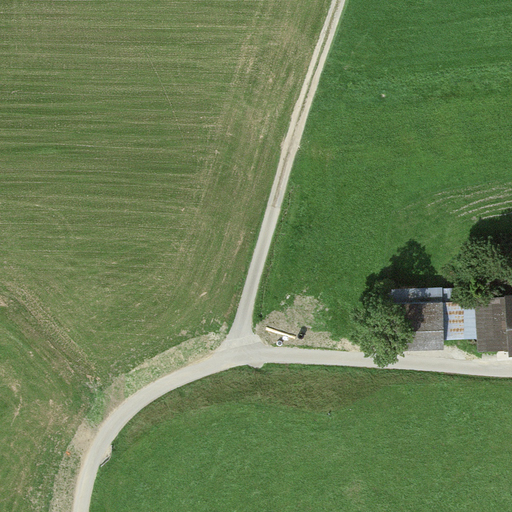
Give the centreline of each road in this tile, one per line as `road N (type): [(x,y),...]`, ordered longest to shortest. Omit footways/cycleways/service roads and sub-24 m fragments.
road 1 (track): [(511,368),(236,356),(181,375),(123,413),(100,443),(81,511)]
road 2 (track): [(236,356),(295,130),(340,0)]
road 3 (track): [(123,413),(92,375),(0,303)]
